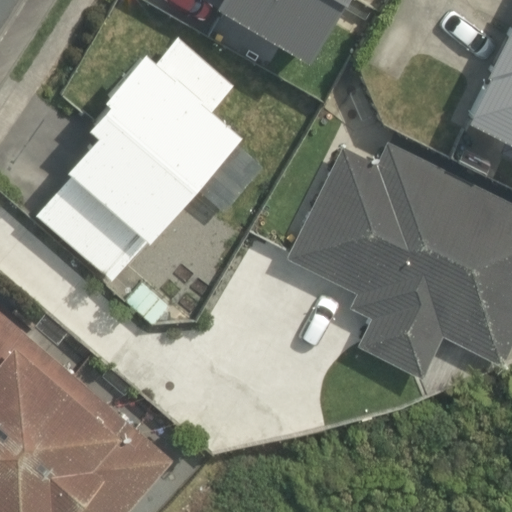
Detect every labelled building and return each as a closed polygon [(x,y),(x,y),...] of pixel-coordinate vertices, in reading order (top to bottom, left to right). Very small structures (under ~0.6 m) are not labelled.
[(298,55),(328,0),(202,0),(201,2),(298,55)] [(511,0),(456,114),(511,141),(511,0)] [(23,199),(108,273),(232,133),(205,109),(229,81),(172,30),(149,57),(131,41),(69,111),(87,127),(23,199)] [(511,198),(381,129),(366,158),(337,142),(275,258),(374,311),(355,346),(413,377),(433,338),(490,368),(511,326),(511,198)] [(0,511),(115,511),(166,458),(0,305),(0,511)]
